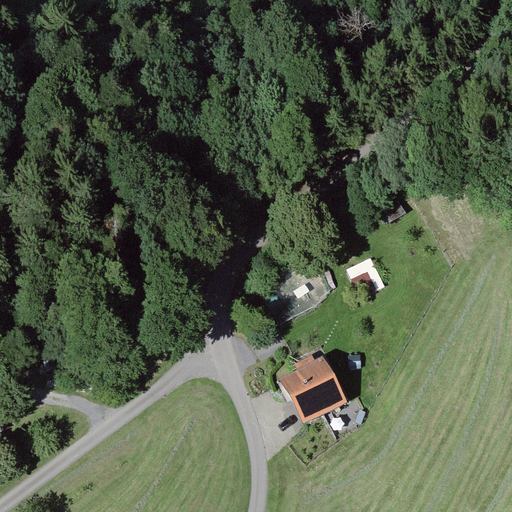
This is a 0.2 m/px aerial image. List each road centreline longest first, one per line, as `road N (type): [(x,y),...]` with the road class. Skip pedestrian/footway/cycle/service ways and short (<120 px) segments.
road 1 (unclassified): [(511,19),(467,77),(239,257),(219,291),(218,340),(255,438),(256,511)]
road 2 (track): [(218,340),(0,506)]
